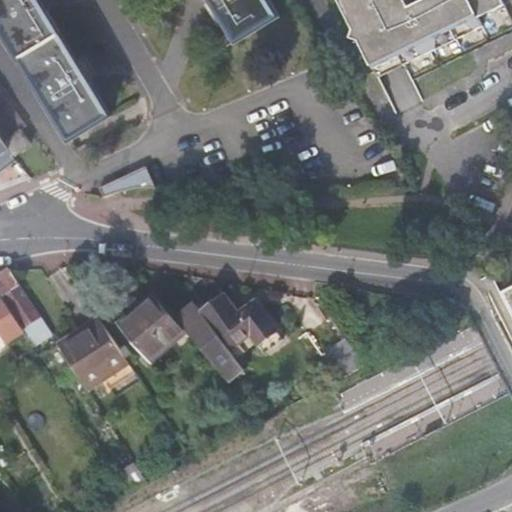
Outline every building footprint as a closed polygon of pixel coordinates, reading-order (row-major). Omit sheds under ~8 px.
[(0,0),(0,20),(73,140),(112,116),(90,79),(88,59),(80,64),(46,8),(45,0),(0,0)] [(270,0),(216,0),(217,0),(217,20),(226,15),(230,22),(224,25),(235,42),(240,38),(241,40),(280,16),(270,0)] [(447,0),(417,15),(408,0),(340,0),(356,29),(353,38),(361,40),(379,77),(485,24),(480,15),(506,1),(505,0),(447,0)] [(0,134),(5,142),(26,126),(0,90),(0,134)] [(23,130),(6,143),(16,157),(33,144),(23,130)] [(5,142),(0,134),(0,163),(13,153),(6,143),(5,142)] [(142,170),(94,191),(99,200),(152,190),(142,170)] [(12,268),(0,276),(0,294),(2,297),(6,294),(26,325),(39,316),(20,286),(22,284),(12,268)] [(506,331),(511,327),(511,289),(506,293),(511,305),(499,312),(501,316),(499,317),(506,331)] [(135,314),(121,326),(149,359),(185,329),(151,290),(130,308),(135,314)] [(177,316),(230,380),(245,369),(230,350),(252,334),(260,344),(278,331),(257,303),(239,315),(226,296),(203,312),(196,303),(177,316)] [(0,329),(8,342),(25,332),(4,300),(0,301),(0,329)] [(104,322),(99,315),(76,332),(77,334),(81,338),(104,322)] [(61,345),(91,392),(105,382),(131,364),(104,322),(81,338),(77,334),(61,345)] [(12,348),(29,338),(25,333),(8,343),(12,348)] [(111,390),(136,372),(131,364),(105,382),(111,390)]
